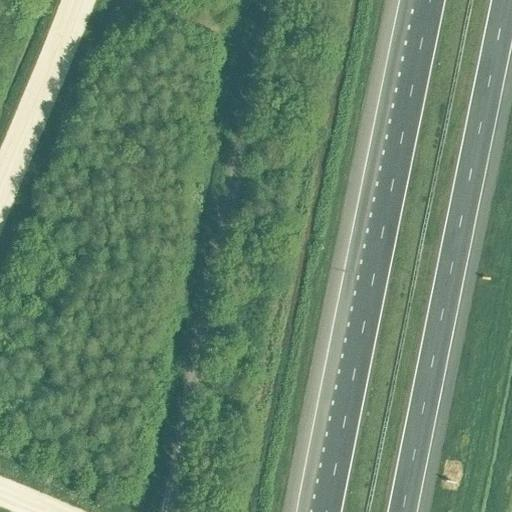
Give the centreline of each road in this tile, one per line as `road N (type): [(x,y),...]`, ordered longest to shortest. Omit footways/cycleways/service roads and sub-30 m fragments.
road 1 (unclassified): [(170,511),(275,0)]
road 2 (motorway): [(430,0),(326,511)]
road 3 (motorway): [(403,511),(506,0)]
